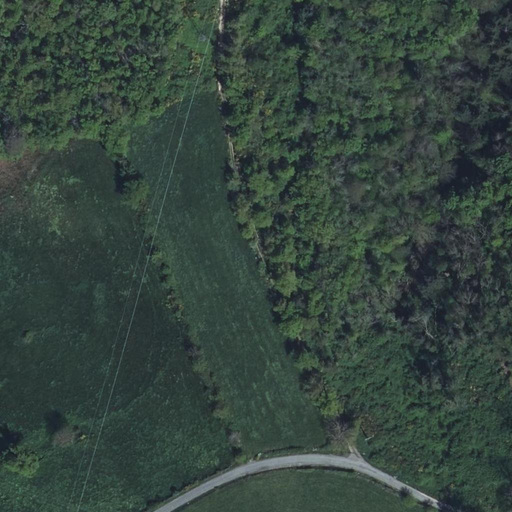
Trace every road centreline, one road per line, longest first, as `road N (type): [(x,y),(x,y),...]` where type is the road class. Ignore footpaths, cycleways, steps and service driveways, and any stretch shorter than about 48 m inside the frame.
road 1 (track): [(352,449),(311,377),(235,200),(231,0)]
road 2 (unclassified): [(174,511),(221,482),(352,449)]
